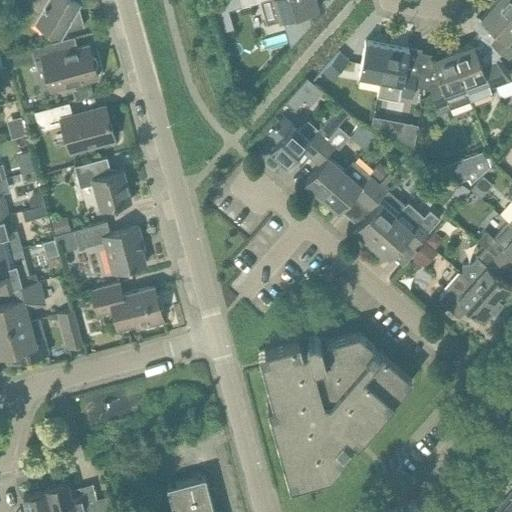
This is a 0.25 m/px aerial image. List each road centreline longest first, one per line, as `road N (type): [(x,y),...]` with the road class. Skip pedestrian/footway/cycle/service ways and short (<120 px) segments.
road 1 (unclassified): [(216,338),(123,0)]
road 2 (residential): [(504,400),(242,174)]
road 3 (residential): [(20,393),(216,338)]
road 4 (unclassified): [(263,511),(216,338)]
road 5 (tertiary): [(407,511),(504,400)]
